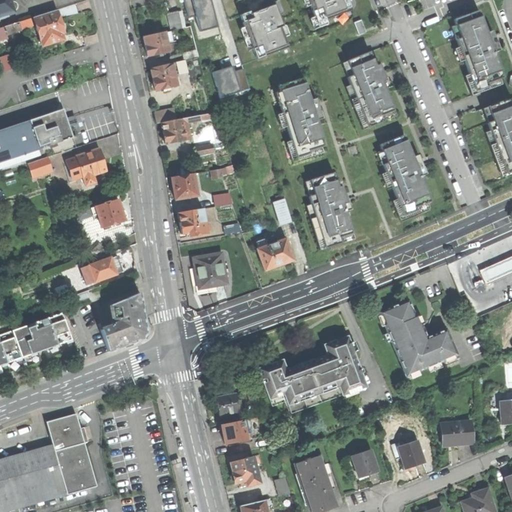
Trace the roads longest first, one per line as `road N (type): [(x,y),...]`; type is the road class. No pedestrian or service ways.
road 1 (secondary): [(172,346),(110,0)]
road 2 (tertiary): [(172,346),(483,222)]
road 3 (residential): [(483,222),(389,0)]
road 4 (tertiary): [(0,415),(172,346)]
road 5 (secondary): [(210,511),(172,346)]
road 6 (unknown): [(1,331),(80,306),(113,370)]
road 7 (residential): [(388,511),(384,501),(511,449)]
road 8 (unknown): [(318,58),(443,0)]
